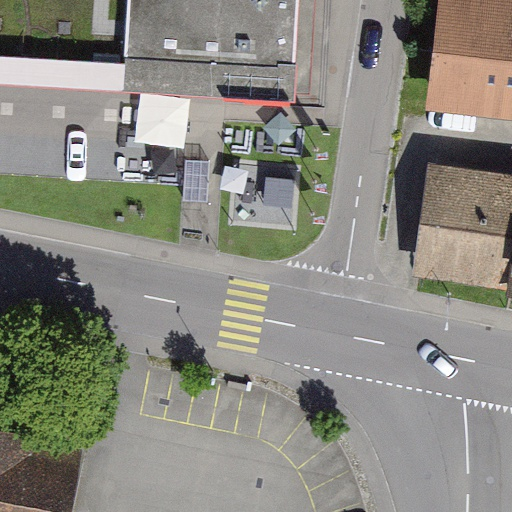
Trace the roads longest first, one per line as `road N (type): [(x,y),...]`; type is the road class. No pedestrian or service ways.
road 1 (secondary): [(336,333),(0,268)]
road 2 (residential): [(392,0),(336,333)]
road 3 (tertiary): [(467,511),(466,401),(474,362)]
road 4 (secondary): [(474,362),(336,333)]
